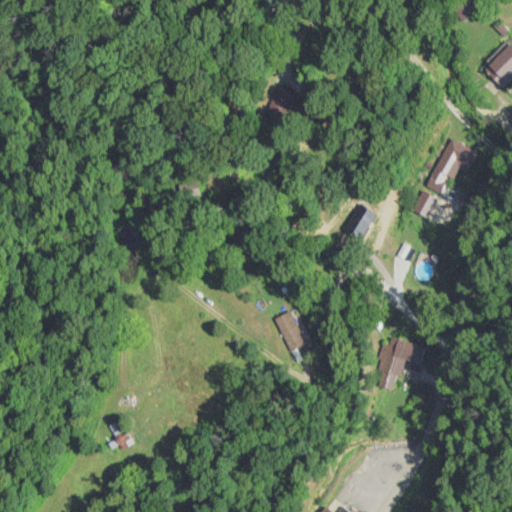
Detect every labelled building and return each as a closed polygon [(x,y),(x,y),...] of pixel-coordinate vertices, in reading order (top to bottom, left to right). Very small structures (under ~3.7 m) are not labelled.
[(476,12),(468,0),(455,0),(450,3),(461,21),(476,12)] [(511,78),(511,48),(506,43),(482,67),(502,88),(511,78)] [(456,167),(469,174),(479,152),(450,138),(427,186),(443,193),(456,167)] [(437,199),(422,191),(412,210),(427,218),(437,199)] [(375,215),(358,204),(341,230),(358,241),(375,215)] [(274,319),(289,352),(305,345),(291,312),(274,319)] [(374,387),(396,392),(402,361),(422,365),(426,347),(384,338),(374,387)] [(180,410),(172,391),(139,405),(147,424),(180,410)]
